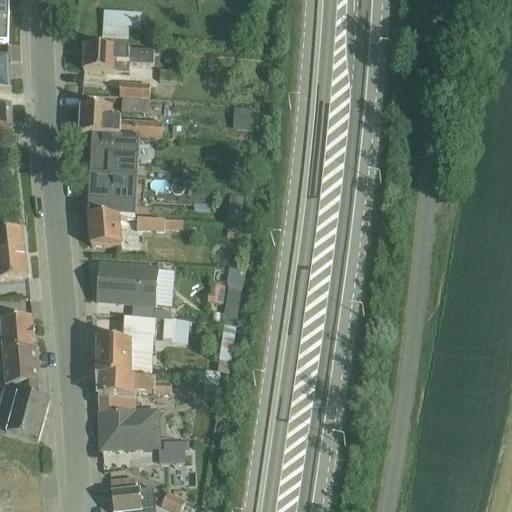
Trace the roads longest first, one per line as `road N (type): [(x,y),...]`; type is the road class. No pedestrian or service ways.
road 1 (primary): [(287,511),(333,185),(345,0)]
road 2 (unclassified): [(428,0),(428,185),(383,511)]
road 3 (unclassified): [(84,511),(51,26),(57,0)]
